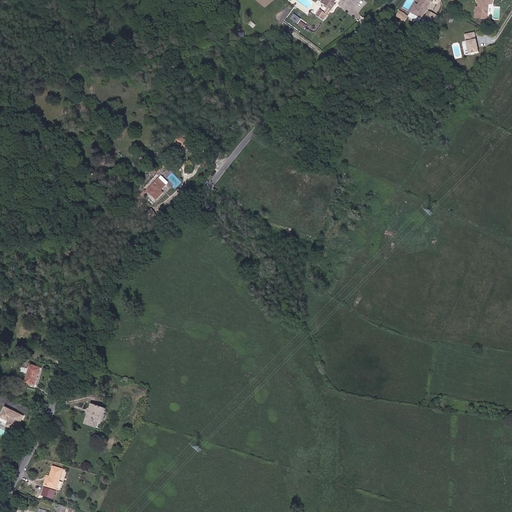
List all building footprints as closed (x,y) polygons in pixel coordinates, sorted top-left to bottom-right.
[(319,10),(315,16),(323,22),(327,16),(327,15),(331,10),(331,11),(335,5),(334,4),(336,0),(322,0),(320,3),(328,8),(324,13),(319,10)] [(474,0),(474,4),(476,4),(476,9),(476,14),(474,14),(473,20),(485,21),(486,9),(485,8),(485,6),(486,6),(490,6),(490,0),(474,0)] [(409,15),(419,22),(428,6),(421,2),(416,10),(413,8),(409,15)] [(429,27),(431,28),(436,19),(431,16),(428,20),(426,18),(419,29),(425,33),(429,27)] [(478,55),(476,43),(475,42),(465,45),(468,57),(478,55)] [(172,139),(184,148),(189,143),(177,133),(172,139)] [(154,186),(160,181),(155,174),(142,185),(150,194),(156,189),(154,186)] [(18,377),(28,380),(34,362),(24,358),(18,377)] [(104,404),(101,403),(103,399),(88,394),(82,409),(86,410),(84,414),(93,418),(96,411),(94,410),(95,406),(100,408),(102,409),(104,404)] [(0,426),(6,429),(13,415),(0,408),(0,426)] [(47,480),(53,462),(43,459),(39,470),(37,469),(34,476),(45,479),(47,480)] [(51,506),(58,508),(61,499),(54,497),(51,506)]
